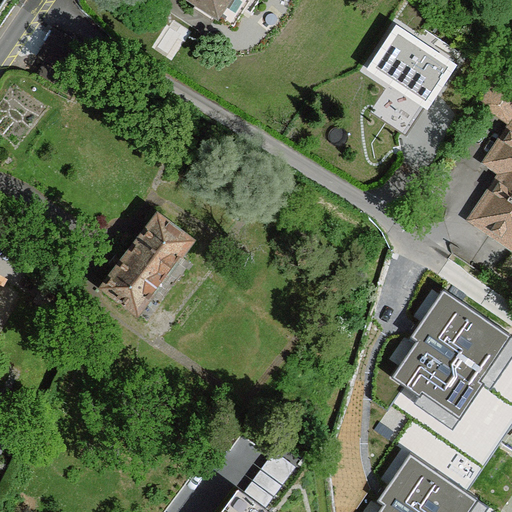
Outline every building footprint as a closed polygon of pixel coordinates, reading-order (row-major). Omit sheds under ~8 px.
[(227,0),(192,0),(198,4),(195,9),(213,21),(227,0)] [(456,64),(397,27),(370,70),(429,107),(456,64)] [(82,45),(55,29),(45,45),(72,62),(82,45)] [(60,83),(72,62),(45,45),(39,55),(48,60),(41,72),(60,83)] [(511,78),(502,71),(482,100),(509,118),(511,113),(511,78)] [(511,132),(499,152),(511,161),(511,169),(478,219),(511,241),(511,132)] [(158,215),(103,288),(139,315),(194,240),(158,215)] [(69,298),(47,286),(39,301),(60,313),(69,298)] [(497,511),(506,497),(414,443),(373,511),(497,511)] [(264,511),(239,493),(224,511),(264,511)]
